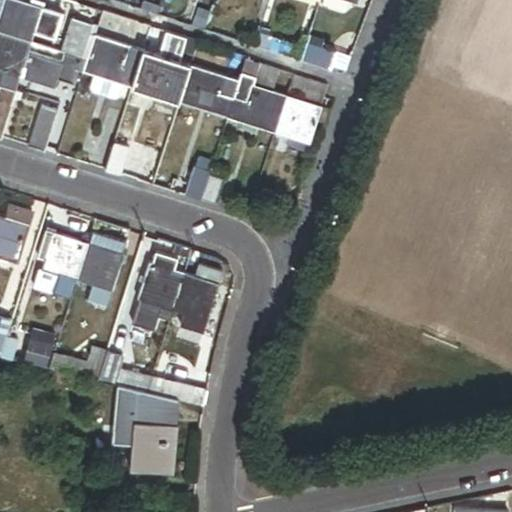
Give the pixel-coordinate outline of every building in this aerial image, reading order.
[(6,0),(1,17),(0,21),(0,31),(32,42),(35,32),(43,9),(43,8),(18,0),(6,0)] [(43,9),(35,32),(46,35),(54,12),(43,9)] [(90,60),(97,36),(100,27),(74,19),(67,42),(64,52),(68,53),(85,58),(90,60)] [(32,42),(0,31),(0,84),(5,71),(21,76),(22,74),(28,57),(32,42)] [(188,39),(168,32),(160,56),(181,62),(188,39)] [(46,35),(43,45),(64,52),(67,42),(46,35)] [(132,46),(97,36),(90,60),(86,72),(134,87),(140,68),(126,64),(132,46)] [(145,51),(132,46),(126,64),(140,68),(145,51)] [(158,55),(145,51),(140,68),(153,72),(158,55)] [(60,78),(65,62),(33,52),(31,58),(39,60),(34,77),(25,75),(24,77),(74,92),(77,83),(60,78)] [(81,70),(85,58),(68,53),(65,62),(60,78),(77,83),(81,70)] [(153,72),(140,68),(134,87),(181,102),(193,66),(181,62),(160,56),(158,55),(153,72)] [(31,58),(28,57),(22,74),(25,75),(34,77),(39,60),(31,58)] [(86,72),(90,60),(85,58),(81,70),(86,72)] [(263,66),(246,61),(240,81),(253,85),(257,86),(263,66)] [(193,66),(181,102),(229,117),(235,98),(221,94),(227,76),(193,66)] [(263,66),(257,86),(273,91),(279,71),(263,66)] [(0,84),(17,90),(21,76),(5,71),(0,84)] [(240,81),(227,76),(221,94),(235,98),(240,81)] [(328,86),(294,76),(291,87),(306,92),(304,101),(322,106),(328,86)] [(253,85),(240,81),(235,98),(248,102),(253,85)] [(0,98),(13,103),(17,90),(0,84),(0,85),(0,98)] [(0,85),(0,84),(0,136),(2,137),(13,103),(0,98),(0,85)] [(235,98),(229,117),(242,121),(259,126),(277,132),(288,96),(273,91),(257,86),(253,85),(248,102),(235,98)] [(288,96),(277,132),(293,137),(306,141),(310,142),(318,119),(322,106),(304,101),(288,96)] [(31,146),(47,151),(60,110),(44,105),(31,146)] [(328,108),(322,106),(318,119),(324,121),(328,108)] [(256,134),(259,126),(242,121),(240,128),(256,134)] [(293,137),(289,149),(303,153),(306,141),(293,137)] [(117,144),(109,171),(122,175),(131,148),(117,144)] [(203,201),(211,173),(212,171),(197,166),(187,196),(203,201)] [(211,173),(203,201),(217,205),(225,178),(211,173)] [(11,207),(8,217),(25,222),(28,212),(11,207)] [(8,217),(0,214),(0,253),(17,259),(29,223),(25,222),(8,217)] [(78,278),(89,242),(55,231),(53,239),(46,260),(44,267),(78,278)] [(106,235),(102,246),(119,252),(123,241),(106,235)] [(46,260),(53,239),(47,237),(40,258),(46,260)] [(102,246),(89,242),(78,278),(92,282),(112,289),(124,253),(119,252),(102,246)] [(155,263),(173,268),(176,257),(158,252),(155,263)] [(174,308),(185,272),(173,268),(155,263),(151,261),(140,298),(160,304),(174,308)] [(203,332),(222,272),(201,265),(198,276),(185,272),(174,308),(184,311),(180,325),(203,332)] [(72,297),(78,278),(44,267),(42,267),(35,286),(72,297)] [(92,282),(85,302),(106,309),(112,289),(92,282)] [(160,304),(140,298),(135,312),(155,318),(160,304)] [(0,345),(9,318),(0,315),(0,345)] [(24,362),(45,368),(53,336),(32,330),(24,362)] [(93,347),(88,362),(83,377),(98,381),(107,352),(93,347)] [(122,357),(107,352),(98,381),(116,386),(118,370),(122,357)] [(54,354),(49,369),(50,369),(71,374),(83,377),(88,362),(54,354)] [(71,374),(50,369),(47,381),(68,386),(71,374)] [(152,378),(118,370),(116,386),(147,393),(152,378)] [(207,392),(152,378),(147,393),(177,400),(205,407),(207,392)] [(147,393),(116,386),(112,445),(132,447),(130,471),(170,475),(177,400),(147,393)]
